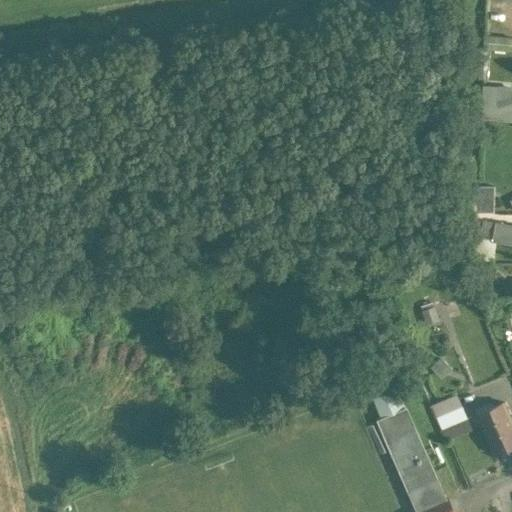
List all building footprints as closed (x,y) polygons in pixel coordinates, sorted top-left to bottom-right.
[(496,121),(511,121),(511,84),(485,83),(485,95),(497,96),(496,121)] [(493,245),(511,248),(511,222),(498,220),(493,245)] [(385,353),(365,360),(372,382),(392,376),(385,353)] [(395,383),(371,393),(382,418),(405,408),(395,383)] [(461,392),(431,402),(442,436),(472,427),(461,392)] [(511,419),(504,402),(476,414),(493,453),(511,445),(511,419)] [(436,478),(406,408),(405,408),(382,418),(412,489),(436,478)] [(436,478),(412,489),(422,511),(446,500),(436,478)]
